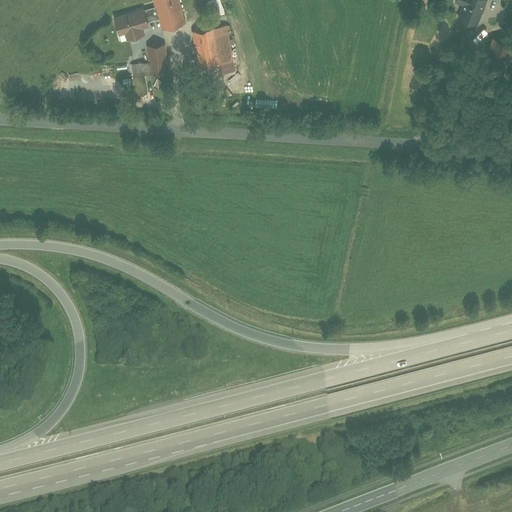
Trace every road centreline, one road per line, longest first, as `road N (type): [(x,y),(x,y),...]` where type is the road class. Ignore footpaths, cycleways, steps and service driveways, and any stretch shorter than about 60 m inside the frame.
road 1 (motorway): [(0,491),(511,358)]
road 2 (unclassified): [(511,152),(0,122)]
road 3 (motorway): [(474,337),(359,350),(289,345),(237,330),(97,256),(0,245)]
road 4 (motorway): [(474,337),(0,459)]
road 5 (motorway): [(0,260),(34,272),(60,294),(77,324),(80,354),(61,411),(0,452)]
road 6 (secondary): [(347,511),(511,449)]
